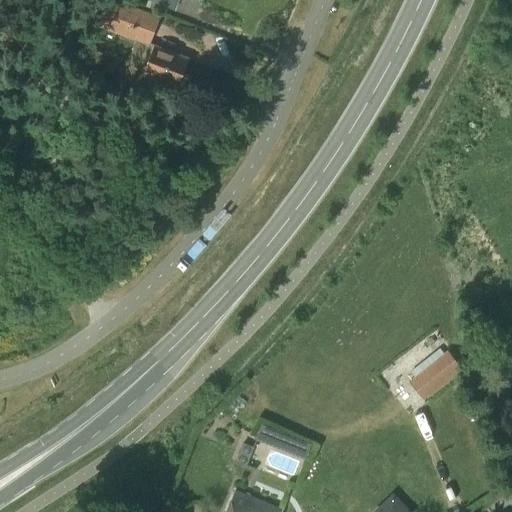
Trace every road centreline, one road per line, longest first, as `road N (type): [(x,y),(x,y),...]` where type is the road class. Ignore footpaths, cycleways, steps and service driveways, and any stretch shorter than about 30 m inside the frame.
road 1 (primary): [(0,484),(106,407),(228,292),(343,144),(421,0)]
road 2 (unclassified): [(326,0),(273,131),(177,258),(54,361),(0,380)]
